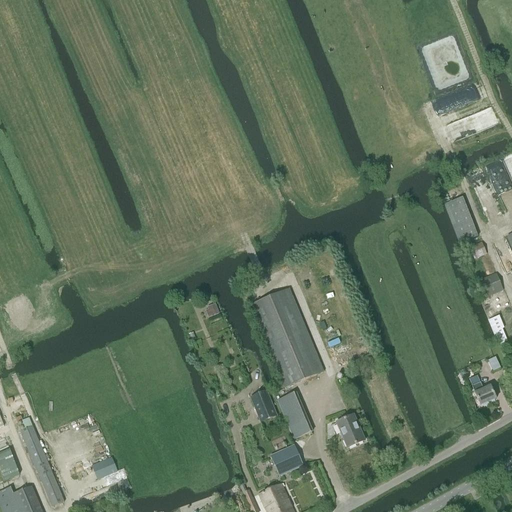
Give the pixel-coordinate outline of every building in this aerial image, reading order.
[(456,203),(447,206),(461,243),(470,240),(456,203)] [(474,259),(486,255),(482,244),(470,248),(474,259)] [(484,298),(503,291),(496,275),(478,282),(484,298)] [(285,389),(323,372),(289,290),(250,306),(285,389)] [(209,310),(206,311),(209,318),(219,314),(215,305),(208,308),(209,310)] [(495,358),(488,361),(493,373),(500,369),(495,358)] [(479,407),(495,400),(490,387),(483,390),(480,383),(472,387),(475,394),(474,394),(479,407)] [(277,417),(267,392),(251,399),(261,423),(277,417)] [(348,449),(365,442),(354,416),(336,423),(348,449)] [(52,508),(64,503),(32,427),(20,432),(52,508)] [(294,446),(271,457),(280,477),(303,467),(294,446)] [(293,511),(282,488),(284,487),(283,484),(259,495),(266,511),(293,511)] [(10,488),(0,492),(0,507),(2,511),(42,511),(32,487),(13,495),(10,488)] [(249,491),(244,494),(251,509),(256,507),(249,491)]
